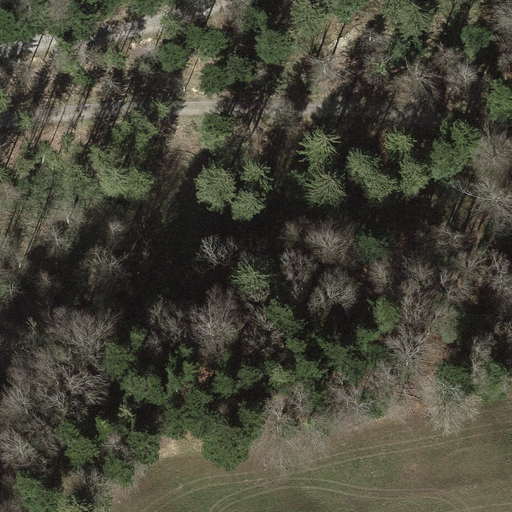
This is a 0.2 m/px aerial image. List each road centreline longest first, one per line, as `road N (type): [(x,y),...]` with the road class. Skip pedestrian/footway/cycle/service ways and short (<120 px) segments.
road 1 (track): [(0,119),(368,107),(511,138)]
road 2 (track): [(0,66),(221,0)]
